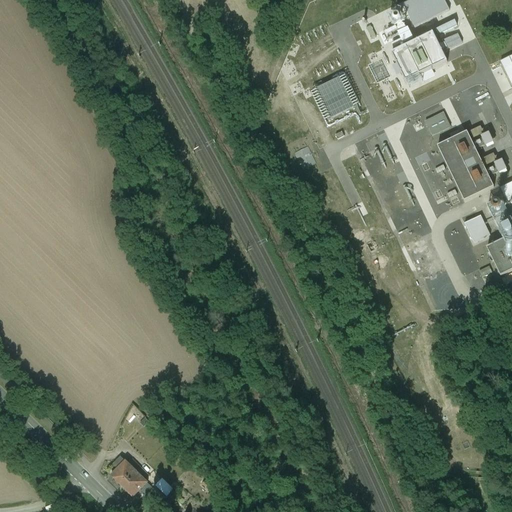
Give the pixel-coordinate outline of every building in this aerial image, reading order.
[(308,22),(311,28),(320,24),(317,18),(308,22)] [(331,47),(326,50),(337,73),(341,71),(331,47)] [(511,57),(502,62),(511,84),(511,57)] [(315,88),(329,120),(358,108),(345,76),(315,88)] [(444,114),(426,123),(432,137),(450,128),(444,114)] [(453,141),(462,136),(459,131),(450,136),(453,141)] [(467,134),(438,148),(464,203),(489,192),(494,189),(489,178),(491,177),(492,179),(495,178),(494,176),(505,170),(502,164),(486,172),(476,151),(478,150),(479,152),(482,151),(481,149),(492,143),(489,137),(473,144),(467,134)] [(304,171),(316,164),(308,148),(295,154),(304,171)] [(443,167),(435,171),(438,175),(446,171),(443,167)] [(511,184),(502,189),(509,203),(511,201),(511,184)] [(455,191),(448,195),(450,200),(457,196),(455,191)] [(466,224),(475,244),(492,237),(482,217),(466,224)] [(511,237),(487,250),(501,278),(511,273),(511,237)] [(489,268),(479,273),(482,279),(492,274),(489,268)] [(511,275),(502,280),(505,286),(511,282),(511,275)] [(149,423),(141,415),(136,420),(143,428),(149,423)] [(120,458),(113,466),(117,471),(125,463),(120,458)] [(117,471),(111,477),(122,488),(137,473),(126,463),(125,463),(117,471)] [(137,473),(122,488),(133,498),(139,492),(147,485),(147,484),(137,473)] [(163,478),(156,486),(167,497),(174,489),(163,478)] [(147,485),(139,492),(144,497),(151,489),(147,485)]
